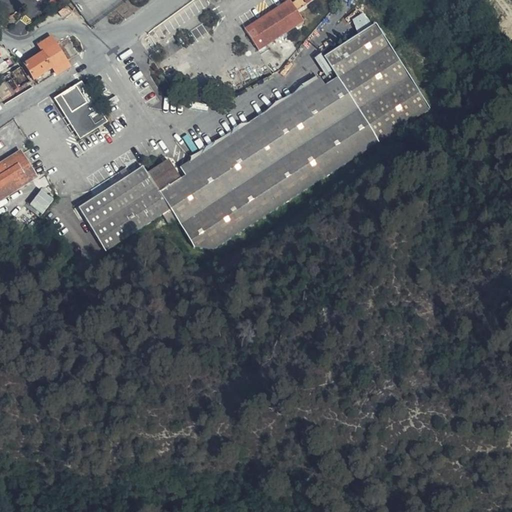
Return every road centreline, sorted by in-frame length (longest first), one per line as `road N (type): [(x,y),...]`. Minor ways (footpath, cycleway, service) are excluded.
road 1 (residential): [(102,53),(72,23),(28,44),(0,35)]
road 2 (unclassified): [(0,117),(102,53)]
